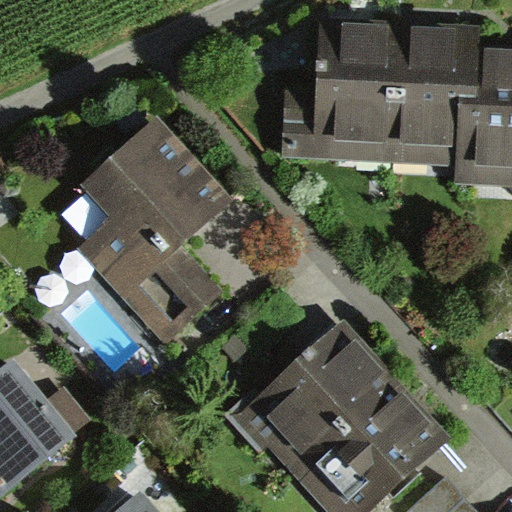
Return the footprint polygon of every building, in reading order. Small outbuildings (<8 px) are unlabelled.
[(462,27),(321,21),(318,94),(286,93),(284,163),(456,169),(462,27)] [(511,54),(484,54),(485,28),(462,27),(456,169),(456,189),(511,190),(511,54)] [(179,248),(233,201),(159,116),(83,181),(111,214),(78,242),(164,340),(218,293),(179,248)] [(296,473),(396,380),(343,323),(291,370),(284,363),(230,414),(262,448),(267,443),(296,473)] [(16,359),(0,371),(0,502),(80,436),(16,359)] [(296,473),(332,511),(368,511),(450,436),(396,380),(296,473)] [(476,511),(446,478),(407,511),(476,511)] [(144,511),(124,492),(103,511),(144,511)]
